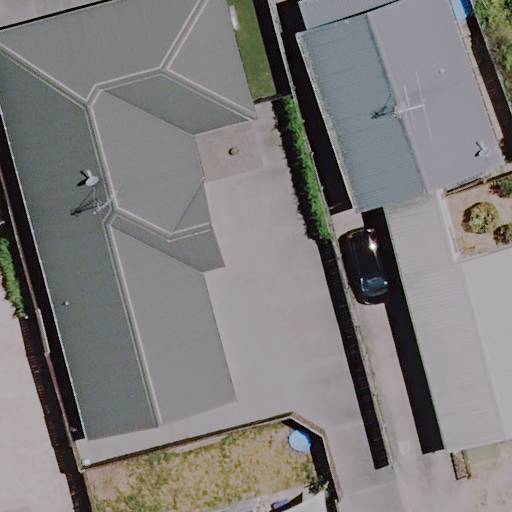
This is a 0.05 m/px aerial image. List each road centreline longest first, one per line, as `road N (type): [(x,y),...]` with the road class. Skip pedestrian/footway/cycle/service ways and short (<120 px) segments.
road 1 (unknown): [(317,266),(381,511)]
road 2 (unknown): [(55,511),(3,338)]
